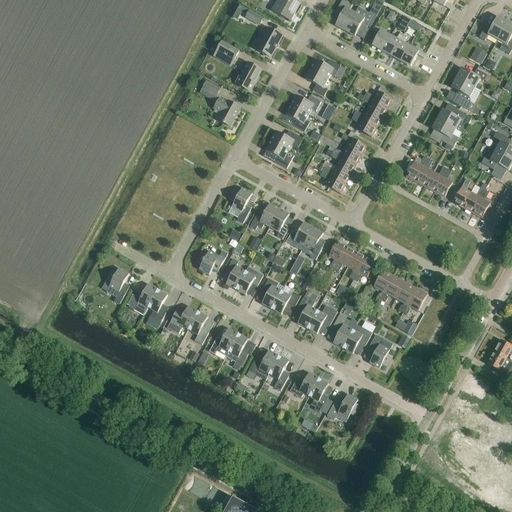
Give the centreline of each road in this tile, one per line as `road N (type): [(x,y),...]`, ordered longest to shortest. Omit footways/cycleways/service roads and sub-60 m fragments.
road 1 (track): [(0,344),(297,511)]
road 2 (unclassified): [(428,417),(169,274)]
road 3 (unclassified): [(235,159),(306,31)]
road 4 (unclassified): [(352,223),(235,159)]
road 5 (unclassified): [(169,274),(235,159)]
road 6 (unclassified): [(422,95),(306,31)]
road 7 (unclassified): [(428,417),(491,301)]
road 8 (unclassified): [(461,285),(352,223)]
road 9 (unclassified): [(377,179),(485,237)]
